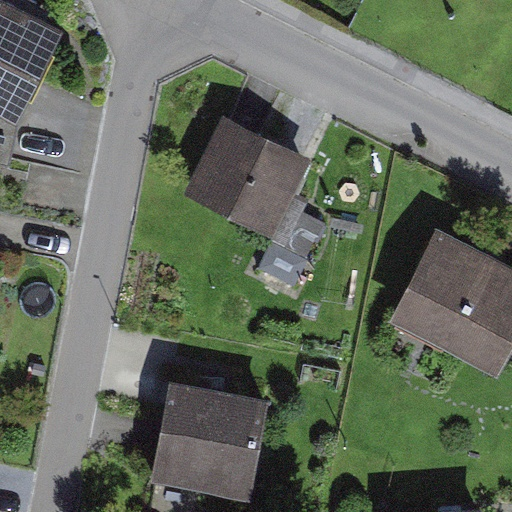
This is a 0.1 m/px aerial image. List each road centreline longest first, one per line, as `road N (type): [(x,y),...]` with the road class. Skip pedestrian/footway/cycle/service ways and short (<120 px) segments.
road 1 (residential): [(154,0),(52,511)]
road 2 (residential): [(173,0),(511,177)]
